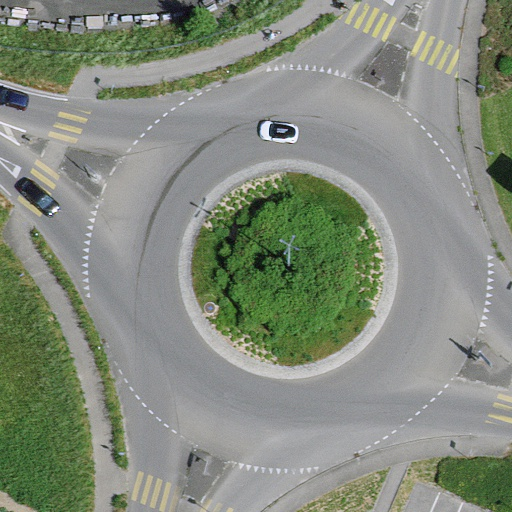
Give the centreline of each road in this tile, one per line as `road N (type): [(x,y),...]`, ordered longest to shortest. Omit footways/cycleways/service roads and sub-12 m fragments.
road 1 (primary): [(181,154),(124,132),(0,106)]
road 2 (primary): [(0,153),(86,230),(133,260)]
road 3 (residential): [(396,153),(440,0)]
road 4 (residential): [(391,0),(338,49),(294,111)]
road 5 (primary): [(445,280),(442,233),(425,189),(396,153)]
road 6 (unclassified): [(179,379),(156,511)]
road 7 (primary): [(133,260),(137,303),(179,379)]
road 8 (primary): [(286,423),(329,418),(403,375)]
road 9 (primary): [(294,111),(253,115),(181,154)]
